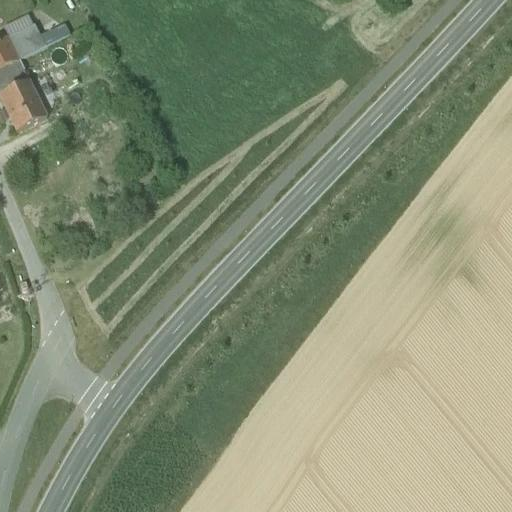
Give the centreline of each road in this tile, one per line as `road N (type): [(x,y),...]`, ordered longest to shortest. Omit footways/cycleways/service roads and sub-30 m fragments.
road 1 (tertiary): [(487,0),(136,371)]
road 2 (tertiary): [(136,371),(81,448),(50,511)]
road 3 (unclassified): [(0,186),(39,281),(76,315)]
road 4 (unclassified): [(76,315),(13,444)]
